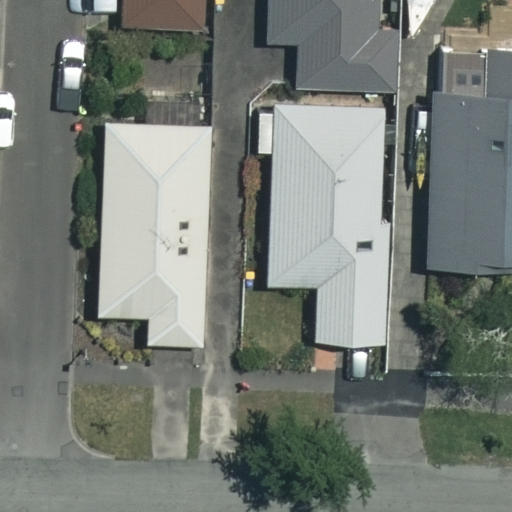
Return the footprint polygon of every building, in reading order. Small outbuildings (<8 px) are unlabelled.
[(194,0),(101,0),(101,24),(194,26),(194,0)] [(368,0),(260,0),(259,39),(292,40),(291,83),(385,86),(387,30),(368,30),(368,0)] [(511,46),(475,46),(474,91),(421,90),(419,261),(511,262),(511,46)] [(375,102),(261,103),(264,282),(309,282),(310,341),(378,340),(375,102)] [(203,123),(97,120),(92,312),(144,314),(143,341),(196,342),(203,123)]
